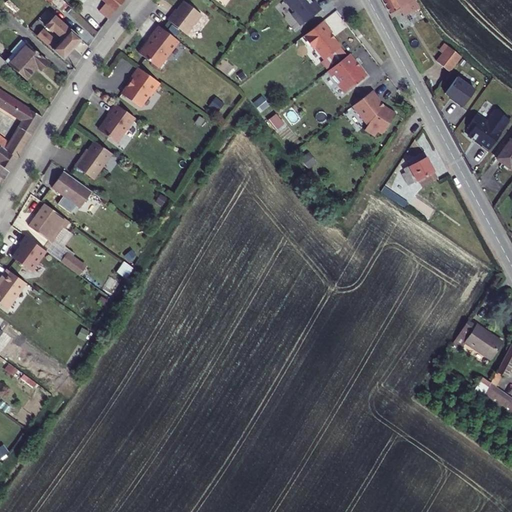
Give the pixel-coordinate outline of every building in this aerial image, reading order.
[(103,0),(104,0),(98,9),(108,19),(122,0),(103,0)] [(200,11),(185,0),(180,0),(176,6),(175,6),(167,17),(185,30),(200,11)] [(287,0),(293,7),(290,9),(300,22),(320,6),(315,0),(287,0)] [(382,0),(389,12),(395,8),(398,14),(403,11),(408,19),(415,15),(416,16),(423,12),(414,0),(382,0)] [(395,8),(389,12),(392,17),(398,14),(395,8)] [(51,13),(42,24),(49,30),(53,25),(60,31),(52,39),(39,27),(34,33),(61,57),(78,37),(51,13)] [(331,29),(322,17),(303,33),(313,46),(315,45),(324,56),(340,43),(330,30),(331,29)] [(158,65),(178,38),(157,22),(147,35),(150,37),(147,41),(146,41),(145,41),(144,41),(144,42),(138,49),(158,65)] [(25,42),(7,62),(24,78),(36,65),(39,69),(46,61),(25,42)] [(448,43),(434,64),(449,73),(460,56),(448,43)] [(357,63),(348,51),(329,66),(333,71),(331,73),(337,80),(339,79),(346,88),(366,72),(358,63),(357,63)] [(150,93),(159,80),(138,64),(130,75),(130,76),(130,77),(131,78),(121,91),(136,102),(141,101),(148,92),(150,93)] [(458,75),(446,91),(452,95),(457,99),(456,100),(463,105),(476,87),(458,75)] [(380,96),(372,87),(352,102),(366,120),(367,120),(364,126),(374,132),(377,127),(381,130),(394,110),(383,102),(379,97),(380,96)] [(41,116),(0,88),(0,102),(23,119),(16,131),(28,139),(41,116)] [(94,92),(88,101),(100,109),(106,101),(94,92)] [(215,96),(208,105),(216,112),(224,103),(215,96)] [(261,96),(253,103),(260,110),(268,104),(261,96)] [(134,115),(115,101),(108,111),(107,112),(107,113),(108,114),(109,114),(106,119),(104,119),(98,127),(116,140),(134,115)] [(473,140),(481,146),(501,115),(495,111),(496,109),(489,104),(480,116),(469,108),(460,120),(465,123),(461,129),(474,138),(473,140)] [(275,112),(266,119),(275,130),(284,124),(275,112)] [(507,124),(488,151),(511,167),(511,166),(511,127),(509,125),(507,124)] [(16,131),(12,139),(24,146),(28,139),(16,131)] [(0,143),(18,157),(24,146),(12,139),(10,142),(0,134),(0,143)] [(415,134),(412,138),(419,150),(423,148),(415,134)] [(112,151),(94,138),(82,156),(81,155),(75,163),(93,177),(112,151)] [(0,173),(6,177),(18,157),(0,143),(0,162),(0,173)] [(425,154),(402,166),(411,181),(417,178),(421,185),(438,175),(425,154)] [(92,189),(63,168),(52,185),(80,205),(92,189)] [(3,178),(0,182),(0,198),(10,182),(3,178)] [(64,226),(69,219),(45,201),(29,224),(51,240),(55,235),(48,230),(56,220),(64,226)] [(103,243),(113,229),(94,216),(84,230),(103,243)] [(46,249),(26,234),(20,242),(21,243),(12,255),(31,269),(46,249)] [(60,261),(80,274),(87,264),(67,250),(60,261)] [(126,278),(130,269),(119,264),(115,273),(126,278)] [(27,281),(7,267),(0,277),(0,279),(1,280),(0,280),(0,301),(8,307),(27,281)] [(470,319),(456,340),(464,345),(468,339),(482,348),(492,331),(479,322),(477,324),(470,319)] [(504,339),(492,331),(482,348),(493,355),(504,339)] [(511,346),(498,372),(504,376),(511,362),(511,346)] [(484,378),(476,389),(485,395),(491,383),(484,378)] [(509,395),(491,383),(485,395),(502,406),(509,395)] [(511,397),(509,395),(502,406),(511,413),(511,397)]
